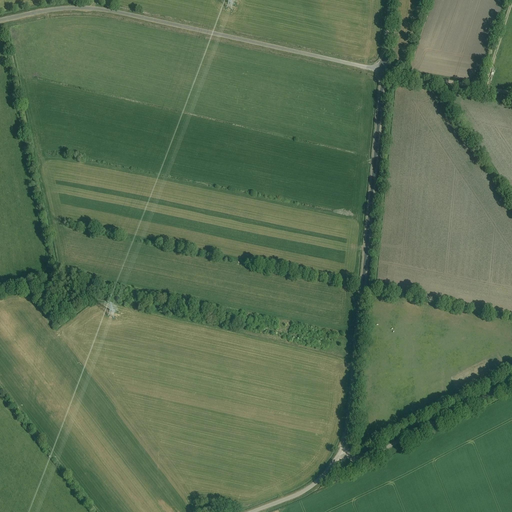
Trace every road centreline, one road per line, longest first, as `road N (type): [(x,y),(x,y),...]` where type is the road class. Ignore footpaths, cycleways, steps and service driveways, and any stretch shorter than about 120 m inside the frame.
road 1 (unclassified): [(0,20),(101,9),(382,70)]
road 2 (unclassified): [(339,452),(349,422),(382,70)]
road 3 (unclassified): [(339,452),(368,456),(511,383)]
road 4 (track): [(511,92),(382,70)]
